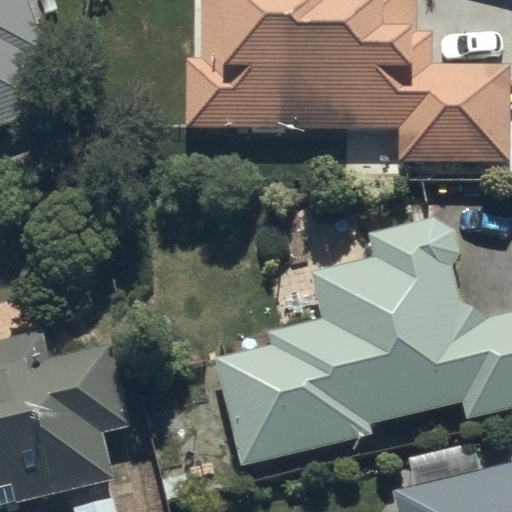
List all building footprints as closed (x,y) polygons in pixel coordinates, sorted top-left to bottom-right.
[(0,0),(0,121),(50,105),(33,51),(43,48),(27,0),(0,0)] [(186,56),(184,121),(399,124),(398,156),(507,158),(508,62),(431,61),(432,28),(413,28),(413,0),(194,0),(195,56),(186,56)] [(215,353),(239,464),(372,432),(369,421),(460,399),(465,417),(511,405),(511,307),(485,314),(458,298),(451,261),(452,259),(453,258),(454,257),(455,255),(456,254),(456,252),(457,251),(458,249),(458,248),(458,246),(458,244),(458,243),(458,241),(458,239),(458,238),(457,236),(457,235),(456,233),(456,232),(455,230),(454,229),(453,227),(452,226),(451,225),(449,224),(448,223),(447,222),(445,221),(444,220),(442,220),(441,219),(439,219),(438,219),(436,218),(434,218),(368,230),(372,255),(347,260),(342,231),(307,237),(312,266),(270,273),(277,317),(320,310),(321,317),(269,326),(272,343),(215,353)] [(0,503),(113,476),(102,429),(130,423),(110,340),(46,356),(40,329),(0,338),(0,503)] [(398,511),(511,511),(511,458),(393,487),(398,511)]
